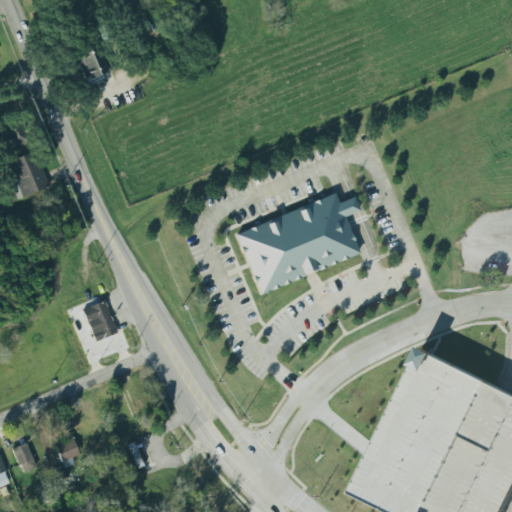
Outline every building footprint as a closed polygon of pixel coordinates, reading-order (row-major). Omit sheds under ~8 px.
[(101,74),(106,72),(95,46),(74,55),(87,88),(104,81),(101,74)] [(0,131),(11,151),(30,141),(20,121),(0,131)] [(49,186),(33,151),(9,162),(20,186),(12,189),(17,200),(49,186)] [(330,196),(235,234),(259,293),(356,254),(330,196)] [(101,300),(115,332),(93,343),(91,336),(80,340),(75,325),(84,321),(82,317),(88,314),(86,307),(101,300)] [(353,499),(383,511),(505,511),(511,497),(511,391),(415,351),(353,499)] [(71,458),(78,456),(72,438),(54,445),(63,469),(74,465),(71,458)] [(11,449),(22,473),(36,467),(25,443),(11,449)]
